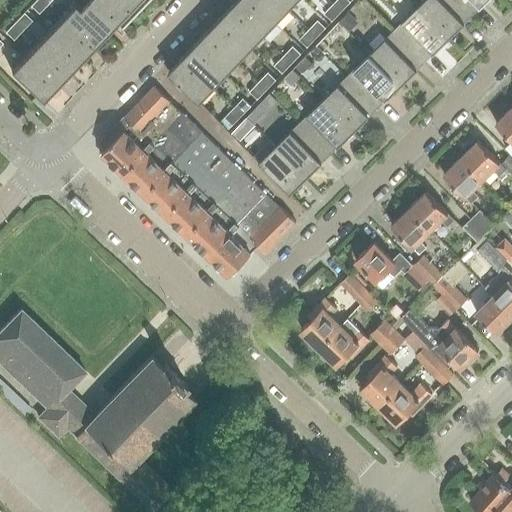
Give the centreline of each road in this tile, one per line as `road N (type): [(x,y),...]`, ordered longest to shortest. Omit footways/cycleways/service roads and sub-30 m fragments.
road 1 (residential): [(227,329),(511,49)]
road 2 (residential): [(227,329),(43,148)]
road 3 (residential): [(397,498),(227,329)]
road 4 (tertiary): [(43,148),(65,136),(197,0)]
road 5 (residential): [(397,498),(511,385)]
